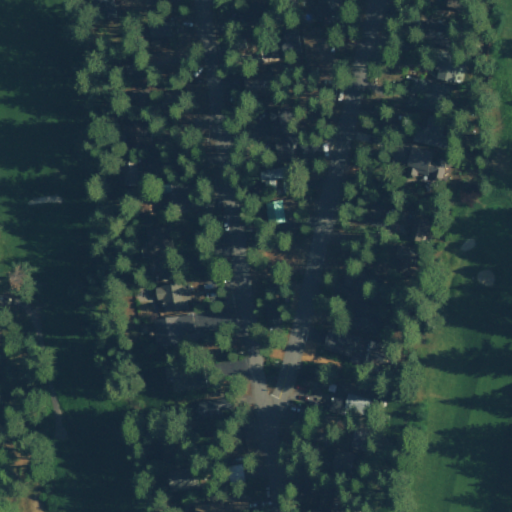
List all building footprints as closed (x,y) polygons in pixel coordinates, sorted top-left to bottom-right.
[(91,0),(92,19),(113,19),(112,0),(91,0)] [(312,0),(315,15),(334,12),(332,0),(312,0)] [(436,0),(436,5),(454,9),(456,0),(436,0)] [(254,5),(242,5),(241,26),(253,26),(254,5)] [(419,41),(445,46),(449,25),(423,20),(419,41)] [(148,38),(170,35),(167,21),(145,24),(148,38)] [(299,54),(295,29),(276,32),(280,57),(299,54)] [(169,61),(167,50),(145,54),(147,64),(169,61)] [(434,78),(450,82),(457,57),(434,51),(432,58),(439,60),(434,78)] [(263,72),(243,75),(246,94),(266,91),(263,72)] [(428,110),(430,99),(447,102),(450,85),(409,78),(406,93),(408,93),(405,106),(428,110)] [(268,134),(284,133),(283,108),(267,108),(268,134)] [(413,129),(410,140),(436,147),(443,119),(425,115),(421,131),(413,129)] [(270,132),(265,119),(252,124),(257,137),(270,132)] [(147,146),(146,136),(143,136),(141,122),(121,124),(123,148),(147,146)] [(431,151),(393,142),(388,162),(410,167),(409,172),(444,180),(448,162),(429,158),(431,151)] [(272,187),(272,179),(279,179),(278,168),(257,170),(259,189),(272,187)] [(185,184),(159,183),(159,194),(167,194),(167,210),(184,211),(185,184)] [(263,202),(267,224),(283,221),(279,200),(263,202)] [(397,221),(409,224),(412,213),(400,210),(397,221)] [(426,236),(430,223),(412,217),(408,230),(426,236)] [(147,262),(169,259),(165,227),(143,229),(147,262)] [(407,260),(409,247),(394,245),(393,258),(407,260)] [(200,255),(184,258),(187,276),(203,274),(200,255)] [(351,287),(353,276),(342,275),(340,285),(351,287)] [(159,299),(161,312),(189,308),(184,281),(152,287),(154,300),(159,299)] [(349,328),(376,335),(383,309),(356,302),(349,328)] [(192,332),(191,315),(151,318),(153,345),(186,343),(185,332),(192,332)] [(380,342),(325,328),(320,349),(375,363),(380,342)] [(170,391),(196,389),(195,370),(163,372),(163,383),(169,383),(170,391)] [(350,415),(355,396),(347,394),(349,385),(336,381),(333,392),(330,392),(326,409),(350,415)] [(217,417),(215,399),(195,401),(196,419),(217,417)] [(360,429),(350,427),(348,445),(358,446),(360,429)] [(328,467),(344,473),(352,455),(335,448),(328,467)] [(225,465),(226,481),(242,480),(241,464),(225,465)] [(168,491),(196,486),(192,465),(164,470),(168,491)] [(301,479),(299,492),(317,495),(315,508),(331,510),(335,484),(301,479)] [(231,511),(231,502),(192,502),(192,511),(231,511)]
